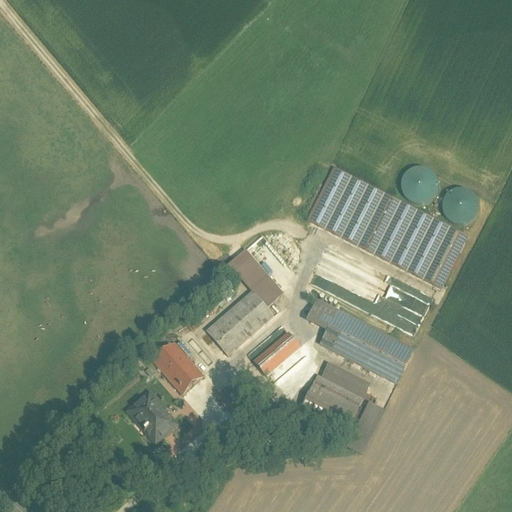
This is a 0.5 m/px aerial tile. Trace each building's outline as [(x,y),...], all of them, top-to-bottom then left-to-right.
[(393,201),(335,172),(309,223),(441,290),(467,238),(393,201)] [(283,297),(246,254),(230,267),(254,295),(267,310),(283,297)] [(254,295),(208,335),(228,359),(274,318),(267,310),(254,295)] [(338,313),(319,304),(310,320),(330,330),(338,313)] [(415,352),(338,314),(338,313),(330,330),(321,347),(398,386),(415,352)] [(289,335),(289,333),(289,332),(288,330),(286,329),(284,329),(282,329),(281,330),(280,332),(280,333),(280,335),(281,337),(283,338),(284,338),(286,338),(288,336),(289,335)] [(289,336),(255,366),(266,378),(300,349),(289,336)] [(271,339),(270,341),(271,342),(272,344),(273,345),(275,345),(277,345),(278,344),(280,343),(280,341),(279,339),(278,338),(276,337),(274,337),(272,337),(271,339)] [(204,379),(175,345),(154,364),(183,397),(204,379)] [(259,359),(260,358),(259,356),(258,354),(257,353),(255,353),(253,354),(252,355),(251,356),(250,358),(251,360),(252,361),(253,362),(255,362),(257,362),(258,361),(259,359)] [(370,387),(329,367),(322,380),(363,401),(370,387)] [(322,380),(318,378),(302,410),(348,432),(363,401),(322,380)] [(253,424),(225,391),(216,398),(238,423),(225,433),(232,441),(253,424)] [(177,427),(150,396),(129,414),(145,433),(143,434),(144,435),(146,434),(156,446),(177,427)] [(302,410),(300,409),(291,405),(286,414),(342,442),(348,432),(302,410)] [(371,405),(348,449),(362,456),(384,412),(371,405)] [(206,449),(188,465),(199,477),(199,478),(218,463),(206,449)] [(199,477),(188,465),(169,480),(180,493),(199,477)]
